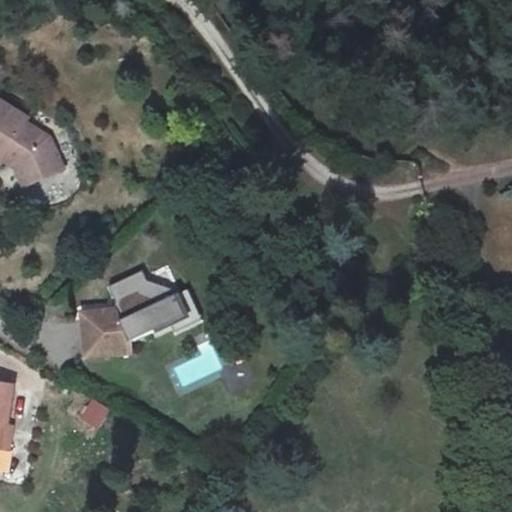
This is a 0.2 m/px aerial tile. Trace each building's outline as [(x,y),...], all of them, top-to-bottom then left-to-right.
[(0,115),(0,176),(3,178),(14,161),(36,176),(54,198),(85,165),(65,140),(35,123),(31,132),(0,115)] [(84,345),(134,354),(136,335),(171,310),(153,284),(126,303),(89,299),(84,345)] [(136,335),(134,354),(181,324),(171,310),(136,335)] [(220,369),(230,392),(253,382),(243,359),(220,369)] [(98,430),(110,408),(92,397),(79,419),(98,430)]
